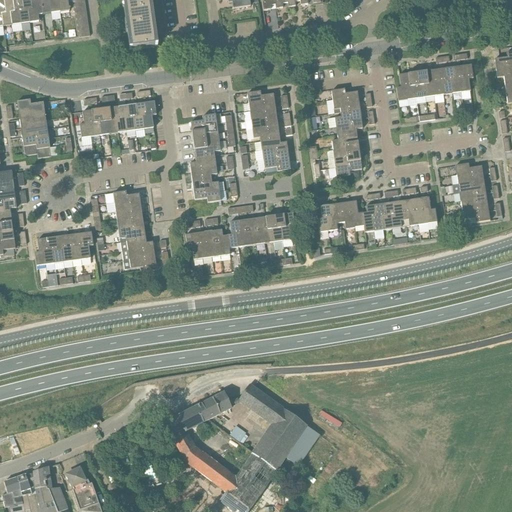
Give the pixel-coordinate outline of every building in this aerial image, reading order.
[(2,27),(11,26),(9,13),(14,12),(12,0),(9,0),(3,1),(5,14),(1,14),(2,27)] [(11,26),(20,25),(18,12),(23,11),(21,0),(12,0),(14,12),(9,13),(11,26)] [(20,25),(29,24),(28,11),(32,10),(30,0),(21,0),(23,11),(18,12),(20,25)] [(38,16),(42,15),(39,0),(30,0),(32,10),(28,11),(29,24),(39,22),(38,16)] [(39,0),(42,15),(51,14),(49,2),(53,1),(53,0),(39,0)] [(51,14),(60,13),(58,1),(62,0),(53,0),(53,1),(49,2),(51,14)] [(62,0),(58,1),(60,13),(69,12),(67,0),(62,0)] [(124,0),(132,50),(154,47),(147,0),(124,0)] [(249,0),(227,0),(228,4),(232,3),(233,9),(250,7),(249,0)] [(275,10),(276,10),(274,0),(261,0),(263,12),(270,11),(270,7),(275,6),(275,10)] [(288,8),(287,0),(274,0),(276,10),(283,9),(282,5),(287,4),(288,8)] [(300,6),(301,6),(299,0),(287,0),(288,8),(295,7),(295,3),(300,3),(300,6)] [(508,68),(508,63),(511,62),(511,53),(506,54),(507,59),(494,60),(496,70),(508,68)] [(511,62),(508,63),(508,68),(496,70),(497,79),(503,78),(511,76),(511,62)] [(463,80),(459,81),(461,94),(470,92),(468,80),(473,79),(471,66),(461,67),(463,80)] [(452,95),(461,94),(459,81),(463,80),(461,67),(453,69),(454,81),(450,82),(452,95)] [(443,96),(452,95),(450,82),(454,81),(453,69),(444,70),(445,83),(441,83),(443,96)] [(434,97),(443,96),(441,83),(445,83),(444,70),(435,71),(437,84),(432,85),(434,97)] [(425,99),(434,97),(432,85),(437,84),(435,71),(426,72),(428,85),(423,86),(425,99)] [(414,87),(416,100),(425,99),(423,86),(428,85),(426,72),(417,74),(419,87),(414,87)] [(407,101),(416,100),(414,87),(419,87),(417,74),(408,75),(410,88),(405,88),(407,101)] [(398,103),(407,101),(405,88),(410,88),(408,75),(399,76),(400,89),(396,89),(398,103)] [(511,76),(503,78),(504,87),(511,85),(511,76)] [(346,104),(358,102),(357,93),(345,95),(344,90),(331,92),(332,102),(345,100),(346,104)] [(261,102),(262,106),(274,105),(273,95),(261,97),(260,93),(247,94),(248,104),(261,102)] [(340,110),(341,114),(360,111),(358,102),(346,104),(345,100),(332,102),(333,111),(340,110)] [(32,114),(44,113),(43,103),(31,105),(30,101),(17,103),(18,112),(31,110),(32,114)] [(249,112),(249,113),(262,111),(263,115),(276,114),(274,105),(262,106),(261,102),(248,104),(249,112)] [(142,118),(144,130),(153,129),(152,117),(156,116),(154,103),(145,104),(147,118),(142,118)] [(135,132),(144,130),(142,118),(147,118),(145,104),(136,105),(138,119),(133,119),(135,132)] [(126,133),(135,132),(133,119),(138,119),(136,105),(127,107),(129,119),(125,120),(126,133)] [(117,134),(126,133),(125,120),(129,119),(127,107),(118,108),(120,121),(116,121),(117,134)] [(108,135),(117,134),(116,121),(120,121),(118,108),(110,109),(111,122),(107,123),(108,135)] [(100,137),(108,135),(107,123),(111,122),(110,109),(101,110),(102,123),(98,124),(100,137)] [(46,122),(44,113),(32,114),(31,110),(18,112),(19,121),(32,119),(33,124),(46,122)] [(91,138),(100,137),(98,124),(102,123),(101,110),(92,112),(93,124),(89,125),(91,138)] [(262,111),(249,113),(251,122),(263,120),(264,124),(277,122),(276,114),(263,115),(262,111)] [(349,127),(348,122),(361,120),(360,111),(341,114),(341,118),(335,119),(336,128),(349,127)] [(81,139),(91,138),(89,125),(93,124),(92,112),(82,113),(84,125),(79,126),(81,139)] [(190,124),(192,133),(204,131),(204,127),(217,125),(215,116),(202,117),(203,122),(198,123),(190,124)] [(47,131),(46,122),(33,124),(32,119),(19,121),(21,130),(34,128),(34,132),(47,131)] [(265,129),(265,133),(278,131),(277,122),(264,124),(263,120),(251,122),(252,131),(265,129)] [(336,128),(338,137),(356,135),(356,131),(362,130),(361,120),(348,122),(349,127),(336,128)] [(192,133),(193,142),(206,140),(205,136),(218,134),(217,125),(204,127),(204,131),(192,133)] [(48,139),(47,131),(34,132),(34,128),(21,130),(22,139),(35,137),(35,141),(48,139)] [(261,143),(279,140),(278,131),(265,133),(265,129),(252,131),(246,132),(248,140),(260,139),(261,143)] [(194,151),(207,149),(206,145),(219,143),(218,134),(205,136),(206,140),(193,142),(194,151)] [(345,150),(345,145),(358,143),(356,135),(338,137),(338,141),(332,142),(333,151),(345,150)] [(50,148),(48,139),(35,141),(35,137),(22,139),(23,148),(36,146),(37,150),(50,148)] [(275,155),(288,153),(286,143),(280,144),(279,140),(261,143),(255,144),(256,152),(261,151),(261,152),(274,150),(275,155)] [(194,151),(195,160),(214,157),(214,152),(220,152),(219,143),(206,145),(207,149),(194,151)] [(346,154),(359,152),(358,143),(345,145),(345,150),(333,151),(333,152),(327,152),(328,161),(347,159),(346,154)] [(51,158),(50,148),(37,150),(36,146),(23,148),(25,157),(37,155),(38,160),(51,158)] [(275,159),(276,163),(289,162),(288,153),(275,155),(274,150),(261,152),(263,161),(275,159)] [(93,155),(92,152),(78,154),(79,162),(85,161),(93,160),(93,155)] [(347,163),(360,161),(359,152),(346,154),(347,159),(328,161),(330,170),(348,168),(347,163)] [(196,164),(189,165),(191,174),(203,172),(203,168),(216,166),(214,157),(195,160),(196,164)] [(276,168),(277,173),(290,171),(289,162),(276,163),(275,159),(263,161),(264,170),(265,170),(276,168)] [(331,179),(336,178),(336,179),(350,177),(349,172),(361,171),(360,161),(347,163),(348,168),(330,170),(331,179)] [(469,174),(470,179),(483,177),(481,168),(469,169),(468,165),(455,167),(456,176),(469,174)] [(191,174),(192,183),(211,180),(211,176),(217,175),(216,166),(203,168),(203,172),(191,174)] [(0,183),(13,182),(11,172),(0,173),(0,183)] [(458,185),(470,183),(471,188),(484,186),(483,177),(470,179),(469,174),(456,176),(458,185)] [(193,192),(206,190),(206,194),(219,193),(218,184),(212,184),(211,180),(192,183),(193,192)] [(0,192),(14,190),(13,182),(0,183),(0,192)] [(459,194),(472,192),(472,197),(485,195),(484,186),(471,188),(470,183),(458,185),(452,186),(454,195),(459,194)] [(1,201),(15,199),(14,190),(0,192),(0,206),(2,206),(1,201)] [(206,194),(206,190),(193,192),(194,201),(207,199),(207,204),(221,202),(219,193),(206,194)] [(473,201),(474,206),(487,204),(485,195),(472,197),(472,192),(459,194),(460,203),(473,201)] [(127,202),(127,206),(140,204),(139,195),(126,197),(126,193),(112,195),(113,195),(105,196),(106,205),(127,202)] [(0,215),(10,214),(10,210),(16,209),(15,199),(1,201),(2,206),(0,206),(0,215)] [(425,212),(427,225),(437,224),(435,210),(430,211),(428,199),(419,200),(421,213),(425,212)] [(418,226),(427,225),(425,212),(421,213),(419,200),(410,201),(412,214),(416,213),(418,226)] [(409,228),(418,226),(416,213),(412,214),(410,201),(401,202),(404,222),(409,221),(409,228)] [(462,212),(474,210),(475,215),(488,213),(487,204),(474,206),(473,201),(460,203),(462,212)] [(129,215),(142,213),(140,204),(127,206),(127,202),(106,205),(108,214),(115,213),(128,211),(129,215)] [(355,228),(364,227),(362,214),(358,215),(356,202),(347,204),(348,217),(353,216),(355,228)] [(400,222),(404,222),(401,202),(392,204),(394,217),(390,217),(392,230),(401,228),(400,222)] [(346,230),(355,228),(353,216),(348,217),(347,204),(338,205),(340,224),(345,223),(346,230)] [(383,205),(385,218),(381,218),(383,231),(392,230),(390,217),(394,217),(392,204),(383,205)] [(337,225),(340,224),(338,205),(329,206),(331,219),(326,220),(328,233),(338,231),(337,225)] [(381,218),(385,218),(383,205),(375,206),(377,219),(372,220),(374,232),(383,231),(381,218)] [(317,221),(318,234),(328,233),(326,220),(331,219),(329,206),(319,208),(321,220),(317,221)] [(364,227),(365,234),(374,232),(372,220),(377,219),(375,206),(365,208),(366,214),(362,214),(364,227)] [(476,224),(489,222),(488,213),(475,215),(474,210),(462,212),(463,221),(464,221),(475,220),(476,224)] [(130,224),(143,222),(142,213),(129,215),(128,211),(115,213),(116,222),(129,220),(130,224)] [(0,224),(11,223),(10,214),(0,215),(0,224)] [(283,216),(285,229),(280,229),(282,242),(292,241),(290,229),(294,228),(292,215),(283,216)] [(280,229),(285,229),(283,216),(274,217),(276,230),(272,231),(273,244),(282,242),(280,229)] [(272,231),(276,230),(274,217),(265,218),(267,231),(263,232),(264,245),(265,245),(273,244),(272,231)] [(257,252),(266,251),(265,245),(264,245),(263,232),(267,231),(265,218),(256,220),(258,233),(254,233),(255,246),(256,246),(257,252)] [(131,229),(131,233),(144,231),(143,222),(130,224),(129,220),(116,222),(118,231),(131,229)] [(247,247),(255,246),(254,233),(258,233),(256,220),(248,221),(249,234),(245,234),(247,247)] [(247,247),(245,234),(249,234),(248,221),(239,222),(240,235),(236,236),(238,248),(247,247)] [(236,236),(240,235),(239,222),(229,223),(231,236),(227,237),(228,250),(229,250),(238,248),(236,236)] [(0,237),(0,233),(13,232),(11,223),(0,224),(0,237)] [(127,243),(146,240),(144,231),(131,233),(131,229),(118,231),(119,240),(126,238),(127,243)] [(229,250),(228,250),(227,237),(222,237),(222,231),(212,232),(214,245),(219,245),(220,257),(230,256),(229,250)] [(1,242),(14,240),(13,232),(0,233),(0,237),(0,246),(1,247),(1,242)] [(211,259),(220,257),(219,245),(214,245),(212,232),(203,234),(205,246),(210,246),(211,259)] [(82,235),(84,248),(79,248),(81,261),(90,260),(89,247),(93,247),(91,233),(82,235)] [(201,247),(202,260),(211,259),(210,246),(205,246),(203,234),(194,235),(196,248),(201,247)] [(75,249),(70,249),(72,262),(81,261),(79,248),(84,248),(82,235),(73,236),(75,249)] [(193,261),(202,260),(201,247),(196,248),(194,235),(185,236),(187,249),(191,249),(193,261)] [(64,237),(66,250),(61,251),(63,264),(72,262),(70,249),(75,249),(73,236),(64,237)] [(57,251),(52,252),(54,265),(63,264),(61,251),(66,250),(64,237),(55,238),(57,251)] [(43,253),(45,266),(54,265),(52,252),(57,251),(55,238),(46,240),(48,253),(43,253)] [(0,256),(3,256),(3,251),(13,250),(15,250),(14,240),(1,242),(1,247),(0,246),(0,256)] [(36,267),(45,266),(43,253),(48,253),(46,240),(37,241),(39,253),(34,254),(36,267)] [(140,250),(141,254),(154,253),(152,243),(146,244),(146,240),(127,243),(121,244),(122,253),(140,250)] [(154,253),(141,254),(140,250),(122,253),(123,262),(142,259),(142,263),(155,261),(154,253)] [(155,261),(142,263),(142,259),(123,262),(125,271),(130,270),(143,268),(143,273),(157,271),(155,261)] [(251,454),(276,473),(291,451),(297,454),(307,439),(300,435),(306,427),(249,386),(238,402),(271,425),(251,454)] [(220,416),(232,410),(224,394),(212,400),(220,415),(220,416)] [(202,425),(209,422),(220,416),(220,415),(212,400),(194,409),(202,425)] [(235,477),(196,448),(188,433),(202,425),(194,409),(164,424),(169,433),(184,463),(227,495),(220,504),(231,511),(248,511),(249,511),(250,511),(276,473),(251,454),(235,477)] [(323,415),(321,419),(342,429),(344,424),(323,415)] [(246,434),(236,427),(229,437),(239,444),(246,434)] [(60,489),(51,490),(48,468),(33,473),(33,474),(35,489),(47,488),(56,511),(68,511),(68,510),(60,489)] [(100,511),(98,505),(92,484),(90,484),(83,468),(82,468),(90,485),(86,486),(85,482),(79,470),(66,476),(72,488),(74,490),(72,491),(77,511),(78,511),(90,510),(89,506),(98,505),(100,511)] [(36,495),(35,489),(33,474),(26,477),(25,476),(17,479),(22,505),(10,508),(10,511),(30,511),(30,510),(26,497),(36,495)] [(5,508),(10,508),(22,505),(17,479),(4,483),(8,495),(1,497),(5,508)] [(56,511),(47,488),(35,489),(36,495),(26,497),(30,510),(30,511),(56,511)]
